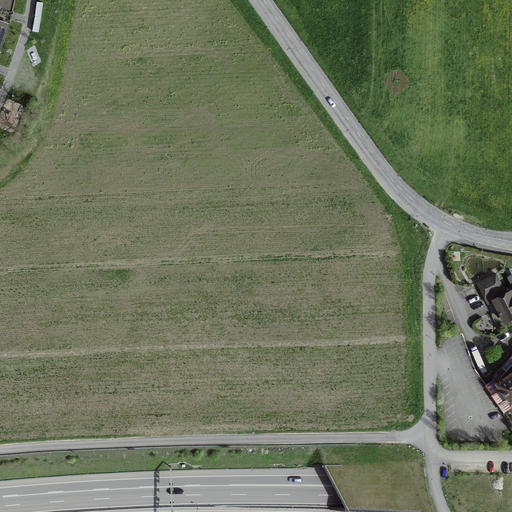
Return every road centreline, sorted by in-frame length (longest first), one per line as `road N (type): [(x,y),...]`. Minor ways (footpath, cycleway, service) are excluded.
road 1 (motorway): [(511,478),(261,480),(3,505)]
road 2 (motorway): [(511,503),(223,493),(3,505)]
road 3 (unclassified): [(263,0),(384,170),(449,224)]
